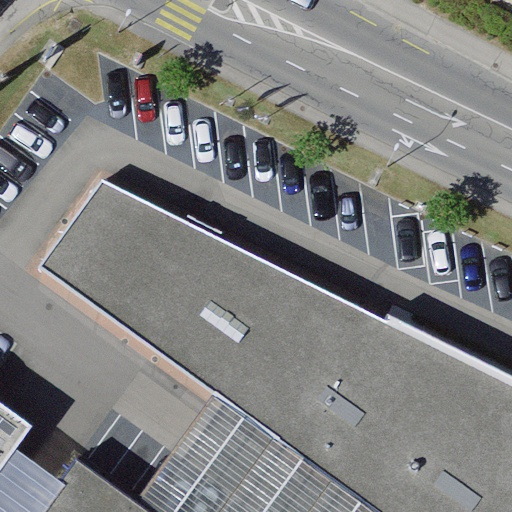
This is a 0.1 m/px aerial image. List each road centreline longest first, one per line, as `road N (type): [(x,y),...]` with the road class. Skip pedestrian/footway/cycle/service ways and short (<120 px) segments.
road 1 (secondary): [(232,0),(511,146)]
road 2 (unknown): [(92,347),(329,511)]
road 3 (unknown): [(92,347),(0,487)]
